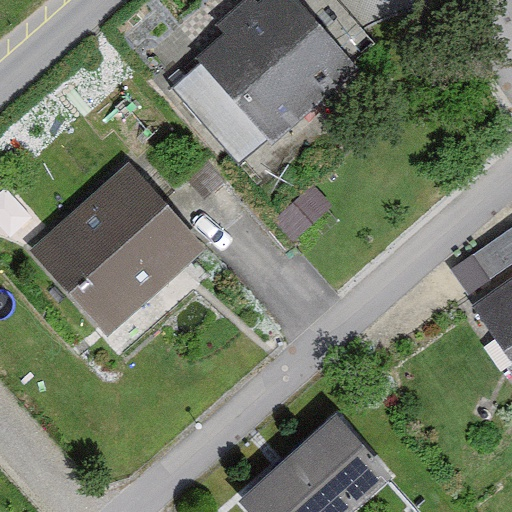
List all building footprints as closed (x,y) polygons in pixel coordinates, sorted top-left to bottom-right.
[(337,79),(258,0),(256,0),(182,73),(261,153),(337,79)] [(186,259),(105,182),(18,272),(98,349),(186,259)] [(511,265),(511,240),(507,233),(443,278),(460,302),(511,265)] [(511,282),(462,317),(511,388),(511,282)] [(342,427),(251,511),(348,511),(387,476),(342,427)]
